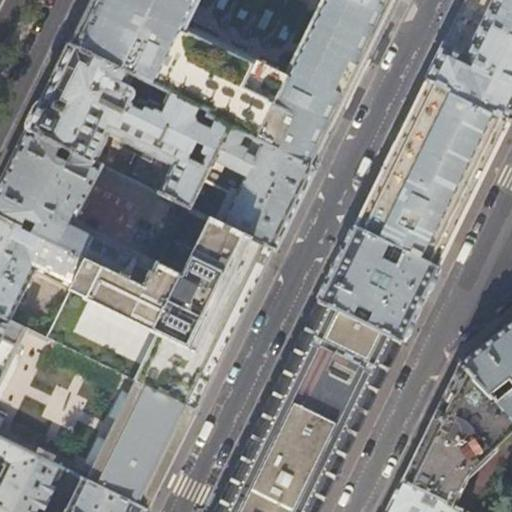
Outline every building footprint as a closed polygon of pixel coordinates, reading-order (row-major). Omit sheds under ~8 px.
[(345,110),(359,80),(303,53),(292,76),(289,77),(282,80),(275,86),(271,91),(266,103),(247,94),(188,66),(168,57),(196,1),(194,0),(93,0),(92,2),(71,46),(135,77),(170,94),(209,113),(207,118),(229,129),(245,137),(255,141),(315,170),(332,136),(345,110)] [(380,37),(398,0),(328,0),(321,17),(303,53),(359,80),(380,37)] [(511,0),(465,0),(459,13),(511,39),(511,0)] [(303,53),(321,17),(310,11),(293,48),(303,53)] [(511,39),(459,13),(447,38),(426,80),(510,122),(511,118),(511,39)] [(149,163),(152,157),(171,166),(157,193),(185,207),(189,209),(203,182),(229,129),(207,118),(209,113),(170,94),(164,106),(151,100),(149,103),(141,100),(140,101),(136,99),(135,96),(134,93),(133,90),(130,87),(135,77),(71,46),(61,66),(43,101),(29,131),(95,163),(108,136),(119,141),(117,147),(149,163)] [(252,84),(193,56),(188,66),(247,94),(252,84)] [(493,156),(510,122),(426,80),(416,102),(378,179),(354,227),(393,247),(402,252),(438,270),(461,223),(493,156)] [(245,137),(229,129),(203,182),(234,198),(221,224),(276,251),(296,210),(315,170),(255,141),(249,152),(240,148),(245,137)] [(102,167),(95,163),(29,131),(10,170),(0,190),(0,217),(21,228),(26,218),(37,224),(32,233),(86,260),(145,289),(157,263),(82,227),(78,215),(102,167)] [(221,224),(189,209),(185,207),(157,263),(145,289),(86,260),(72,289),(47,340),(135,383),(196,413),(221,362),(252,299),(276,251),(221,224)] [(32,233),(21,228),(0,217),(0,316),(9,321),(34,270),(72,289),(86,260),(32,233)] [(393,247),(354,227),(337,261),(318,301),(352,317),(357,306),(360,305),(372,311),(366,324),(403,342),(421,304),(438,270),(402,252),(395,265),(386,261),(393,247)] [(352,317),(318,301),(301,335),(272,395),(246,447),(219,503),(214,511),(319,511),(329,492),(348,455),(360,430),(371,408),(392,365),(403,342),(366,324),(352,317)] [(0,377),(24,329),(9,321),(0,316),(0,377)] [(511,321),(495,335),(459,363),(511,418),(511,321)] [(466,477),(511,433),(511,418),(459,363),(427,429),(401,481),(453,506),(466,477)] [(171,464),(196,413),(135,383),(87,481),(148,511),(171,464)] [(0,511),(11,511),(38,458),(0,439),(0,511)] [(42,511),(63,470),(38,458),(11,511),(42,511)] [(147,511),(148,511),(87,481),(82,479),(65,511),(147,511)] [(461,511),(462,511),(453,506),(401,481),(385,511),(461,511)]
